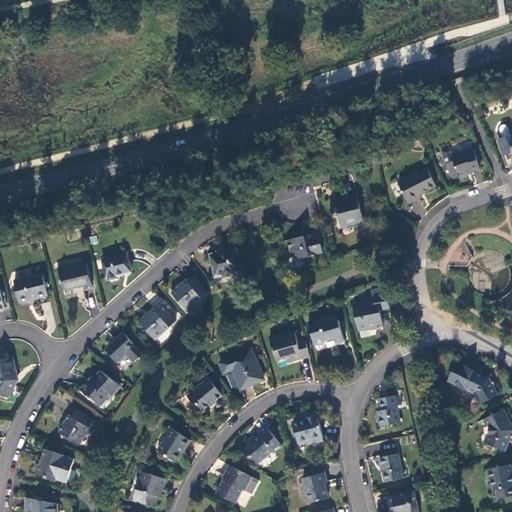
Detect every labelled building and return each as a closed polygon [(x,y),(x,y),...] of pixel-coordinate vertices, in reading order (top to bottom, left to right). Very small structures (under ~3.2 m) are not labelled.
[(501,130),(504,139),(511,136),(508,128),(505,126),(503,127),(501,130)] [(504,139),(499,140),(505,156),(511,153),(511,135),(511,136),(504,139)] [(481,170),(474,150),(467,152),(466,151),(453,156),(450,148),(442,151),(447,165),(448,165),(453,180),(460,178),(461,179),(469,177),(468,175),(481,170)] [(429,170),(399,184),(409,204),(423,198),(422,195),(437,187),(429,170)] [(362,220),(356,194),(345,197),(346,199),(341,200),(340,199),(329,202),(333,215),(337,214),(339,224),(351,221),(352,223),(362,220)] [(316,231),(286,239),(289,254),(295,257),(321,251),(316,231)] [(239,269),(234,247),(227,249),(226,248),(215,250),(215,251),(209,253),(214,275),(221,273),(221,275),(233,273),(232,270),(239,269)] [(125,252),(100,258),(106,279),(115,276),(115,275),(129,271),(125,252)] [(85,262),(58,269),(60,279),(59,279),(60,283),(61,283),(62,288),(65,297),(74,295),(82,297),(86,299),(83,288),(91,286),(85,262)] [(41,273),(13,280),(18,300),(46,294),(41,273)] [(207,290),(193,274),(187,280),(185,277),(170,291),(186,309),(207,290)] [(380,308),(390,306),(386,286),(371,288),(373,298),(353,303),(357,320),(360,329),(377,325),(377,323),(383,323),(380,308)] [(41,305),(47,316),(56,311),(51,300),(41,305)] [(154,338),(175,319),(161,304),(155,309),(153,307),(138,320),(154,338)] [(307,320),(313,342),(316,344),(322,342),(324,339),(333,336),(334,341),(343,338),(338,319),(331,315),(327,317),(325,315),(307,320)] [(292,358),(309,354),(304,339),(297,341),(293,329),(269,337),(271,348),(273,348),(276,360),(291,356),(292,358)] [(141,353),(123,333),(105,349),(114,360),(125,352),(133,360),(141,353)] [(251,348),(219,362),(223,371),(232,367),(240,387),(263,378),(251,348)] [(0,393),(7,397),(15,383),(11,380),(14,374),(15,374),(11,356),(0,357),(0,393)] [(491,379),(464,367),(458,379),(471,387),(469,390),(476,394),(481,405),(499,396),(494,385),(493,386),(491,382),(492,381),(491,379)] [(119,384),(99,369),(89,380),(87,378),(79,387),(87,396),(89,394),(98,403),(104,396),(106,397),(119,384)] [(204,381),(187,395),(192,402),(196,402),(203,411),(211,404),(210,403),(221,394),(208,378),(204,381)] [(394,394),(381,397),(380,398),(382,409),(378,410),(381,426),(400,422),(394,394)] [(78,444),(93,419),(75,408),(70,415),(68,413),(58,431),(78,444)] [(298,442),(323,436),(317,414),(316,415),(315,411),(305,413),(306,417),(293,421),(298,442)] [(505,450),(506,449),(509,441),(511,433),(511,427),(504,411),(486,420),(492,432),(487,443),(505,450)] [(190,440),(171,427),(157,449),(174,460),(183,445),(186,447),(190,440)] [(267,428),(241,449),(248,457),(251,454),(257,461),(271,449),(273,452),(281,445),(267,428)] [(54,479),(63,454),(44,447),(39,461),(36,463),(34,470),(35,473),(54,479)] [(398,452),(379,456),(381,465),(382,464),(385,480),(403,477),(398,452)] [(251,476),(229,464),(223,474),(224,475),(216,492),(235,502),(242,488),(244,485),(246,486),(251,476)] [(511,464),(488,470),(490,479),(492,480),(494,491),(497,491),(499,499),(511,496),(511,464)] [(164,477),(142,471),(137,488),(135,488),(132,499),(145,503),(146,500),(155,502),(159,486),(162,487),(164,477)] [(324,471),(303,477),(309,502),(328,497),(325,481),(326,481),(324,471)] [(258,479),(251,476),(246,486),(244,485),(242,488),(251,492),(258,479)] [(414,490),(387,496),(390,511),(419,511),(418,506),(414,490)] [(56,511),(56,503),(24,497),(24,509),(25,509),(25,511),(56,511)]
